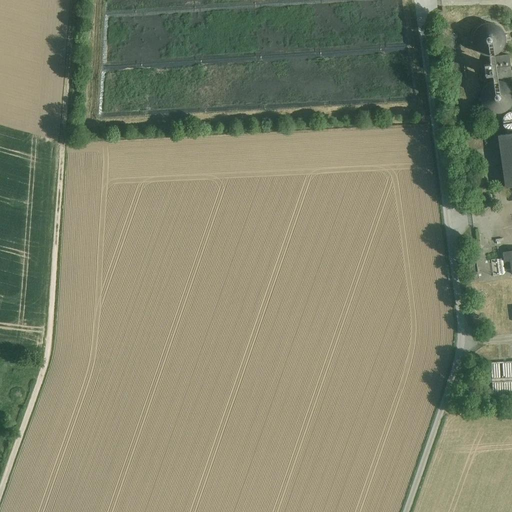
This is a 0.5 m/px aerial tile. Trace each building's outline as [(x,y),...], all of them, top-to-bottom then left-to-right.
[(492,22),(485,22),(479,25),(475,29),(473,34),(472,39),(473,44),(475,48),(479,52),(483,55),(489,56),(494,55),(500,52),(504,47),(506,42),(506,36),(503,30),(500,26),(496,24),(492,22)] [(495,57),(489,58),(490,64),(491,76),(492,79),(497,79),(511,77),(508,55),(495,57)] [(491,76),(490,64),(483,65),(485,77),(491,76)] [(500,81),(493,81),(487,84),(483,88),(481,93),(480,97),(481,102),(483,107),(487,111),(491,114),(497,114),(503,114),(508,110),(511,105),(511,89),(509,85),(505,83),(500,81)] [(511,133),(498,136),(505,188),(511,187),(511,133)] [(511,251),(503,252),(504,261),(510,261),(511,274),(511,251)]
